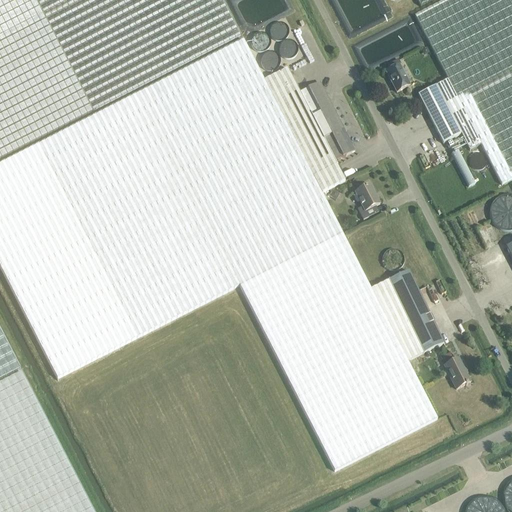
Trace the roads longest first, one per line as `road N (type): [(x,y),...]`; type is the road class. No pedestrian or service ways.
road 1 (unclassified): [(511,376),(318,0)]
road 2 (unclassified): [(338,511),(511,424)]
